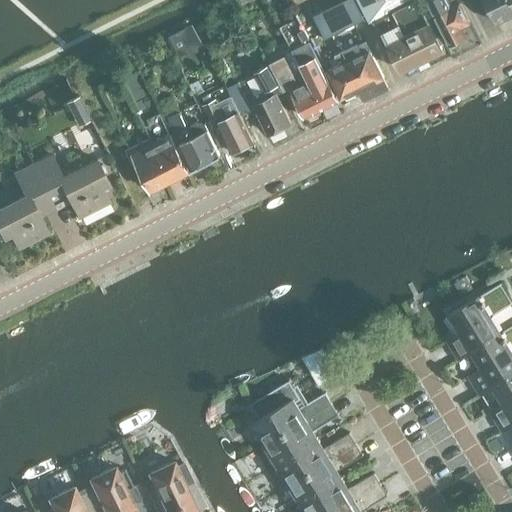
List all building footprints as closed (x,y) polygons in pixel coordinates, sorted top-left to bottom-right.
[(324,38),(363,19),(353,0),(347,0),(313,16),(324,38)] [(356,0),(367,20),(381,29),(400,70),(404,68),(405,71),(415,66),(414,64),(441,51),(416,0),(356,0)] [(430,0),(425,3),(431,16),(435,14),(449,44),(465,37),(460,26),(470,22),(460,2),(463,0),(430,0)] [(511,0),(486,0),(497,21),(511,13),(511,0)] [(192,24),(169,36),(180,56),(202,44),(192,24)] [(357,43),(342,51),(335,54),(336,56),(328,60),(332,67),(328,69),(342,99),(384,78),(366,43),(359,46),(357,43)] [(285,56),(270,63),(280,84),(278,85),(281,90),(282,90),(280,85),(285,83),(290,87),(305,117),(321,109),(307,79),(298,83),(285,56)] [(316,56),(300,64),(302,68),(307,79),(321,109),(337,101),(338,100),(324,72),(318,60),(316,56)] [(268,135),(291,124),(276,93),(281,90),(278,85),(276,86),(267,66),(255,72),(266,96),(253,103),(268,135)] [(211,120),(214,118),(231,153),(253,143),(241,117),(254,111),(240,81),(226,87),(230,96),(217,103),(216,100),(204,105),(211,120)] [(173,96),(161,102),(167,116),(179,143),(192,169),(221,155),(206,124),(198,120),(187,126),(180,111),(173,96)] [(151,190),(187,172),(170,135),(133,153),(151,190)] [(101,187),(109,184),(96,158),(61,176),(50,155),(32,164),(55,208),(69,201),(77,216),(80,215),(108,201),(101,187)] [(39,216),(55,208),(32,164),(16,172),(14,173),(25,194),(0,206),(0,229),(3,236),(10,233),(16,247),(46,232),(47,232),(39,216)] [(502,331),(502,330),(492,314),(511,302),(511,299),(501,281),(449,313),(460,331),(447,339),(458,358),(472,351),(502,331)] [(511,374),(511,324),(502,330),(502,331),(472,351),(482,367),(469,375),(480,394),(493,386),(511,374)] [(511,374),(493,386),(503,403),(490,411),(502,430),(511,423),(511,374)] [(265,444),(333,402),(326,391),(300,406),(295,398),(300,395),(290,379),(251,402),(259,417),(251,422),(265,444)] [(333,402),(265,444),(276,464),(319,438),(314,429),(340,414),(333,402)] [(319,438),(276,464),(289,485),(357,443),(350,432),(324,446),(319,438)] [(289,485),(301,504),(344,478),(338,469),(364,454),(357,443),(289,485)] [(144,483),(158,511),(167,511),(169,511),(189,511),(197,508),(185,483),(192,480),(183,462),(176,466),(173,460),(150,472),(153,478),(144,483)] [(94,484),(85,488),(96,511),(136,511),(126,489),(133,486),(124,468),(117,471),(114,466),(91,477),(94,484)] [(301,504),(305,511),(333,511),(381,483),(378,478),(374,471),(349,487),(344,478),(301,504)] [(365,511),(364,510),(388,494),(381,483),(333,511),(365,511)] [(96,511),(85,488),(76,492),(73,486),(50,497),(56,511),(96,511)] [(139,498),(134,487),(127,490),(132,501),(139,498)]
